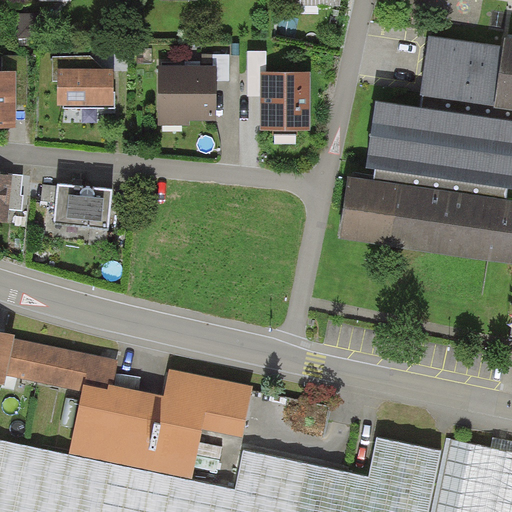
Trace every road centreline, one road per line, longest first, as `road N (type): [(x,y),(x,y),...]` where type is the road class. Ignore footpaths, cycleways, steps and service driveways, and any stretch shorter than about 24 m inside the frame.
road 1 (residential): [(287,358),(367,0)]
road 2 (tertiary): [(287,358),(0,283)]
road 3 (tertiary): [(511,405),(287,358)]
